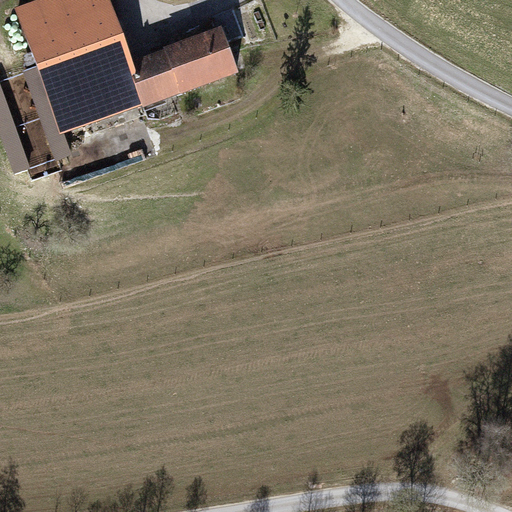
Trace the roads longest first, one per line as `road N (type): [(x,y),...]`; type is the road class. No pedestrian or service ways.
road 1 (track): [(511,192),(408,185),(0,311)]
road 2 (unclassified): [(490,511),(437,493),(388,491),(272,511)]
road 3 (unclassified): [(351,0),(385,38),(511,106)]
